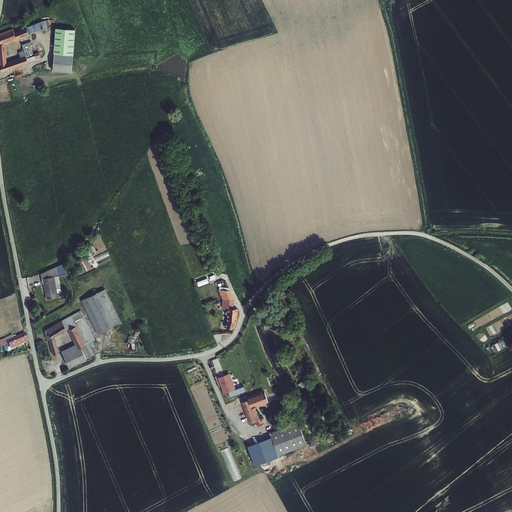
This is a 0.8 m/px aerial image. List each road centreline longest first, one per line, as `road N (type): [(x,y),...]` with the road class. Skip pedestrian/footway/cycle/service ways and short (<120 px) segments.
road 1 (unclassified): [(41,386),(102,361),(206,353),(232,337),(255,294),(287,266),(367,234),(433,238),(511,289)]
road 2 (unclassified): [(0,174),(41,386)]
road 3 (unclassified): [(41,386),(58,511)]
